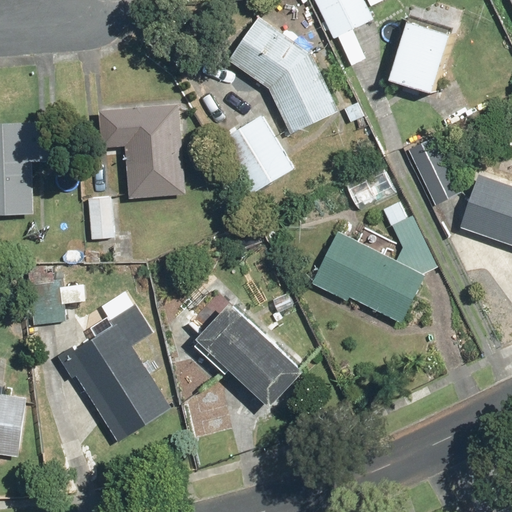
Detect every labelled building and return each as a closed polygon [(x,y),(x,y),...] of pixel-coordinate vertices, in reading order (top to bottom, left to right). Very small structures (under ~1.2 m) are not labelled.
[(363,0),(317,0),(350,65),(368,56),(355,30),(374,20),(363,0)] [(292,134),(338,111),(307,49),(262,15),(229,61),(272,92),(292,134)] [(453,34),(410,21),(391,81),(434,94),(453,34)] [(102,146),(127,144),(130,196),(186,193),(181,103),(100,107),(102,146)] [(296,167),(261,113),(221,138),(256,193),(296,167)] [(0,213),(35,214),(35,122),(0,122),(0,213)] [(435,136),(409,150),(438,207),(464,194),(444,154),(435,136)] [(361,210),(395,190),(382,168),(348,188),(361,210)] [(511,185),(481,175),(463,227),(511,243),(511,185)] [(114,197),(94,196),(92,236),(112,237),(114,197)] [(396,253),(400,261),(341,230),(313,282),(347,300),(351,294),(403,323),(428,277),(424,275),(440,267),(414,214),(409,217),(401,202),(386,209),(405,248),(396,253)] [(61,294),(33,296),(34,323),(67,321),(65,303),(90,301),(89,283),(61,285),(61,294)] [(74,378),(80,374),(119,437),(172,404),(135,344),(154,332),(128,290),(77,321),(87,338),(60,355),(74,378)] [(304,369),(218,290),(187,324),(273,404),(304,369)] [(0,376),(0,451),(21,454),(28,395),(3,392),(5,377),(0,376)] [(511,511),(511,502),(491,511),(511,511)]
